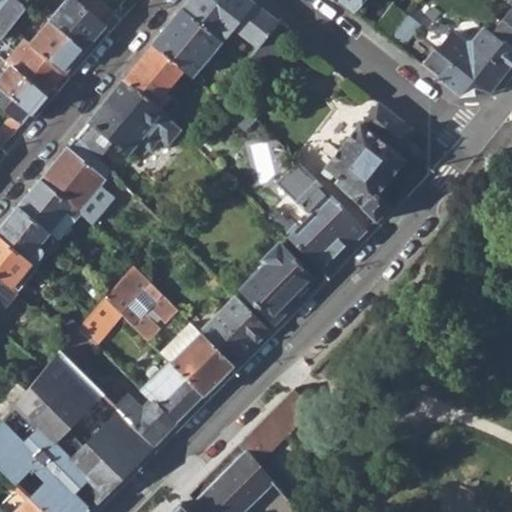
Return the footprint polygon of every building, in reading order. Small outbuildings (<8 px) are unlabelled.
[(5,0),(0,7),(0,35),(24,5),(19,2),(16,0),(5,0)] [(66,0),(50,20),(85,48),(105,24),(81,5),(75,0),(66,0)] [(84,0),(81,5),(105,24),(115,13),(98,0),(84,0)] [(233,25),(258,46),(277,21),(251,0),(187,0),(181,9),(220,41),(233,25)] [(338,0),(357,15),(368,0),(338,0)] [(372,27),(388,39),(408,15),(393,4),(372,27)] [(511,6),(502,20),(511,27),(511,6)] [(182,69),(190,76),(220,41),(181,9),(152,44),(182,69)] [(388,39),(401,49),(420,26),(408,15),(388,39)] [(30,43),(65,71),(85,48),(50,20),(30,43)] [(491,34),(511,50),(511,27),(502,20),(491,34)] [(246,62),(268,78),(286,54),(278,47),(291,31),(277,21),(258,46),(246,62)] [(420,64),(459,95),(492,89),(511,62),(511,50),(491,34),(482,28),(471,41),(463,41),(452,30),(437,50),(433,47),(420,64)] [(11,66),(46,95),(65,71),(30,43),(25,38),(5,62),(11,66)] [(123,79),(154,104),(182,69),(152,44),(123,79)] [(3,60),(0,63),(0,79),(11,66),(5,62),(3,60)] [(0,103),(12,114),(23,123),(46,95),(11,66),(0,79),(0,103)] [(154,104),(123,79),(75,137),(95,157),(98,159),(110,143),(126,155),(139,140),(150,148),(159,136),(167,143),(179,129),(154,104)] [(222,109),(244,132),(255,121),(232,98),(222,109)] [(334,183),(377,221),(391,208),(374,192),(405,160),(396,153),(415,129),(379,101),(324,166),(338,178),(334,183)] [(0,128),(0,149),(23,123),(12,114),(0,128)] [(75,137),(40,180),(78,213),(80,214),(92,224),(110,201),(96,190),(106,178),(90,164),(95,157),(75,137)] [(286,236),(324,275),(366,233),(298,165),(278,185),(310,217),(299,228),(296,225),(286,236)] [(16,207),(39,227),(46,233),(48,235),(56,242),(78,213),(40,180),(16,207)] [(39,227),(16,207),(0,227),(0,238),(18,253),(31,263),(36,268),(45,257),(34,250),(48,235),(46,233),(39,227)] [(286,236),(296,225),(291,220),(287,223),(273,210),(266,217),(286,236)] [(18,253),(0,238),(0,277),(12,287),(17,291),(36,268),(31,263),(18,253)] [(279,245),(261,263),(264,267),(241,291),(275,324),(299,299),(295,294),(311,276),(279,245)] [(233,284),(241,291),(264,267),(261,263),(257,260),(233,284)] [(172,306),(132,265),(112,288),(104,297),(121,313),(146,338),(172,306)] [(12,287),(0,277),(0,307),(3,310),(17,291),(12,287)] [(94,343),(121,313),(104,297),(90,313),(79,327),(91,340),(94,343)] [(199,333),(232,366),(268,331),(234,297),(199,333)] [(232,366),(199,333),(188,323),(178,334),(189,344),(170,363),(203,395),(232,366)] [(58,351),(71,364),(91,340),(79,327),(71,336),(58,351)] [(0,467),(30,497),(45,511),(85,511),(153,445),(115,407),(95,388),(71,364),(58,351),(45,369),(26,391),(0,422),(0,467)] [(203,395),(170,363),(142,391),(152,400),(175,424),(203,395)] [(0,401),(0,422),(26,391),(0,369),(0,368),(0,377),(12,387),(0,401)] [(95,388),(115,407),(126,397),(118,389),(113,391),(103,380),(95,388)] [(245,448),(255,461),(309,407),(294,390),(242,444),(245,448)] [(128,396),(126,397),(115,407),(153,445),(175,424),(152,400),(146,406),(142,410),(136,404),(128,396)] [(141,401),(136,404),(142,410),(146,406),(141,401)] [(240,511),(271,481),(255,461),(245,448),(187,507),(182,502),(172,511),(240,511)] [(45,511),(30,497),(15,511),(45,511)]
